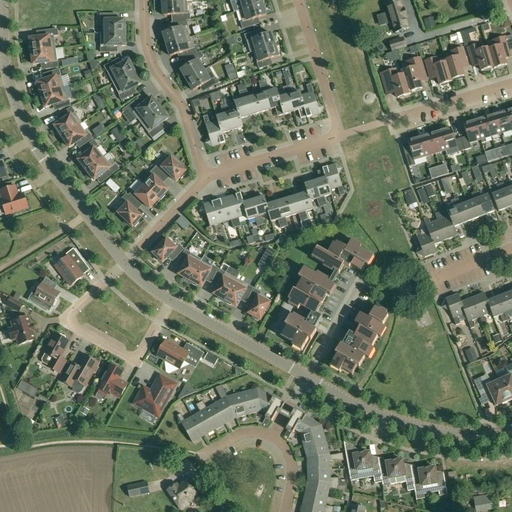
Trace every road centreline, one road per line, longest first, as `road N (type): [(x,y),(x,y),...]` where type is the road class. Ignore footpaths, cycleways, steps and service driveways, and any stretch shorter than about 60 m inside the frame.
road 1 (residential): [(124,262),(24,127),(6,72),(2,0)]
road 2 (residential): [(202,180),(339,135),(298,0)]
road 3 (residential): [(171,301),(137,362),(62,320),(124,262)]
road 4 (residential): [(307,377),(425,428),(467,435),(511,429)]
road 5 (residential): [(202,180),(182,107),(151,64),(143,0)]
road 6 (residential): [(307,377),(171,301)]
road 7 (residential): [(387,121),(511,85)]
